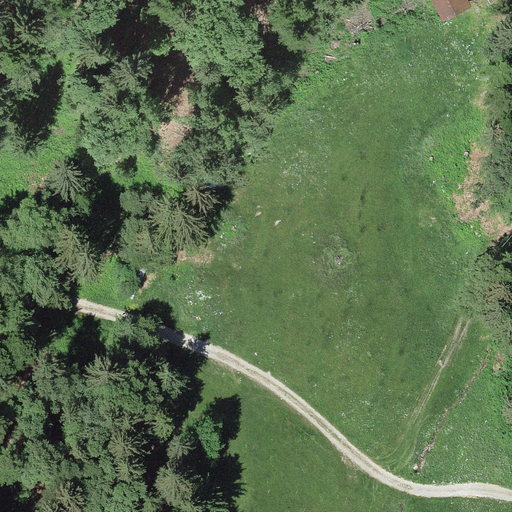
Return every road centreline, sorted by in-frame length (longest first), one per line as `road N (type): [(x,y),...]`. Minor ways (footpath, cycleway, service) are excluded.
road 1 (track): [(511,496),(403,486),(367,465),(294,397),(229,357),(0,279)]
road 2 (track): [(385,478),(482,255),(511,233)]
